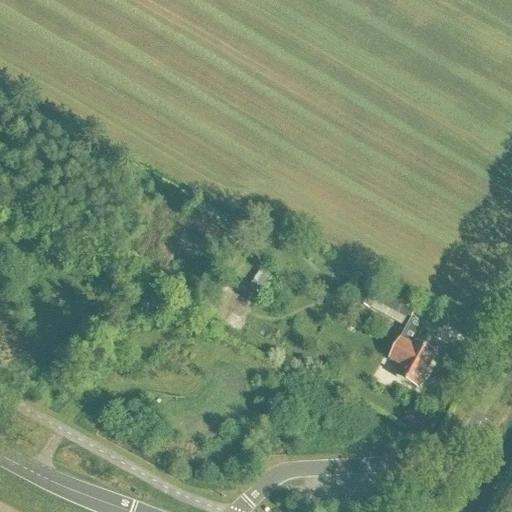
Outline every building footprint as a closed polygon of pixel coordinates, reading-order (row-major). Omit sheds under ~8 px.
[(272,261),(290,271),(297,257),(280,247),(272,261)] [(361,302),(372,307),(382,288),(371,283),(361,302)] [(413,321),(419,308),(382,289),(376,302),(413,321)] [(234,328),(282,354),(295,331),(246,305),(234,328)] [(424,329),(411,321),(389,361),(401,368),(396,379),(418,391),(438,356),(415,344),(424,329)]
